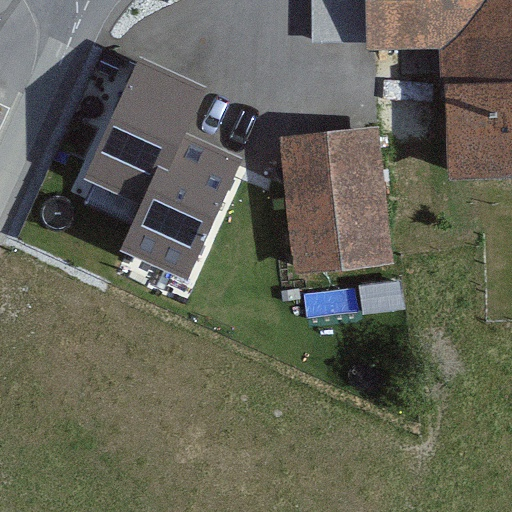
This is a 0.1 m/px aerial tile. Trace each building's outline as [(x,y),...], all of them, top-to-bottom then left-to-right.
[(368,0),(312,0),(312,17),(313,44),(369,43),(368,0)] [(511,0),(368,0),(369,43),(369,48),(444,47),(444,84),(447,184),(511,182),(511,0)] [(205,91),(138,61),(84,180),(142,205),(159,167),(169,171),(186,133),(205,91)] [(380,142),(378,129),(329,135),(282,140),(284,154),(298,275),(393,264),(380,142)] [(245,160),(186,133),(169,171),(159,167),(142,205),(133,225),(120,252),(124,254),(189,283),(245,160)]
